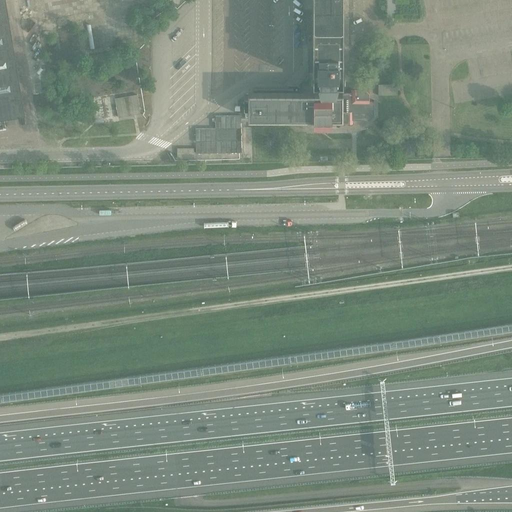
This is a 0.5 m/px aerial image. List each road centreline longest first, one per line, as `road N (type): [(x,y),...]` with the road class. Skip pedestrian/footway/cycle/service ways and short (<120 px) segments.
road 1 (motorway): [(511,345),(281,386),(0,420)]
road 2 (track): [(0,337),(511,268)]
road 3 (motorway): [(511,397),(0,454)]
road 4 (motorway): [(0,486),(511,434)]
road 5 (tertiary): [(511,173),(234,190)]
road 6 (tertiary): [(234,190),(511,188)]
road 7 (tertiary): [(0,193),(234,190)]
road 8 (motorway): [(314,511),(511,494)]
